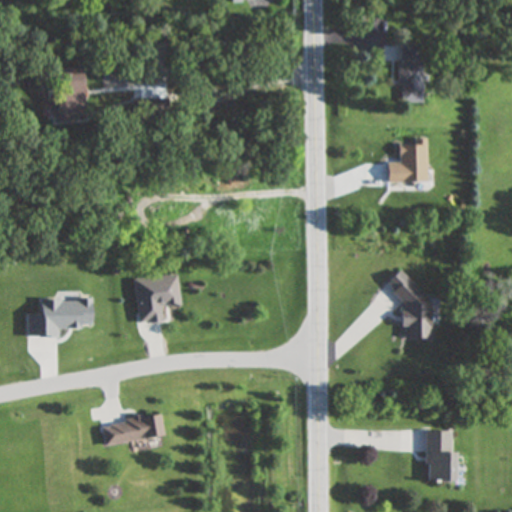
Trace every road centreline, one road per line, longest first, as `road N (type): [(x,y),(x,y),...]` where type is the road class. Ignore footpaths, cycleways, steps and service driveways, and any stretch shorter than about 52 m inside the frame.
road 1 (secondary): [(316,511),(310,0)]
road 2 (residential): [(314,349),(158,364),(0,393)]
